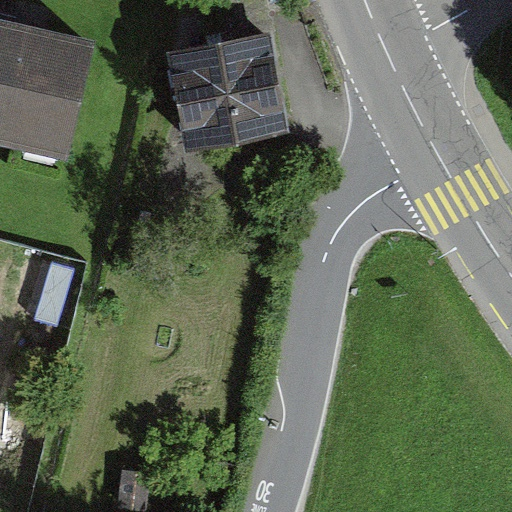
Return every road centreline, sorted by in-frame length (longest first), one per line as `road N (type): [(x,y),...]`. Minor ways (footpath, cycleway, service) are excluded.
road 1 (residential): [(436,151),(358,208),(339,233),(271,511)]
road 2 (primary): [(436,151),(511,269)]
